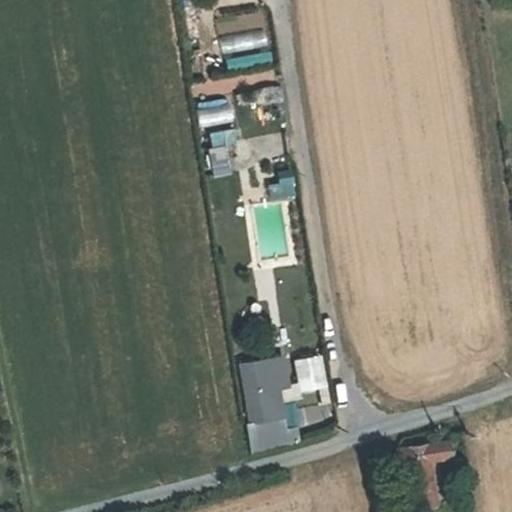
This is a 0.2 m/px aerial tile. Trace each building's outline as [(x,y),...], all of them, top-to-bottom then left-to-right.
[(221,52),(266,46),(264,33),(219,38),(221,52)] [(199,127),(233,119),(229,104),(195,112),(199,127)] [(229,129),(206,131),(211,176),(234,173),(229,129)] [(265,181),(268,198),(294,194),(291,176),(265,181)] [(318,354),(292,359),(298,392),(324,387),(318,354)] [(254,377),(238,379),(244,420),(263,417),(254,377)] [(416,469),(434,467),(433,459),(450,456),(450,442),(400,449),(402,463),(415,462),(416,469)] [(434,467),(416,469),(421,504),(440,502),(434,467)]
